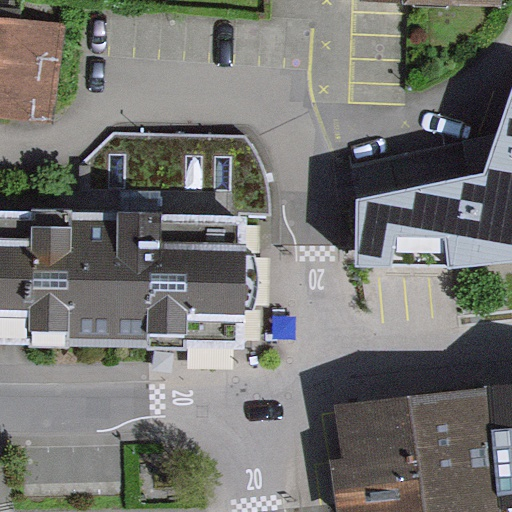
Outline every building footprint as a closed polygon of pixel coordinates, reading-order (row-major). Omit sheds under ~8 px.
[(57,27),(0,19),(0,98),(46,105),(57,27)] [(511,95),(486,165),(359,197),(356,263),(454,264),(511,257),(511,95)] [(237,226),(0,221),(0,331),(235,336),(237,226)] [(504,495),(511,494),(511,378),(495,380),(504,495)] [(479,390),(340,403),(350,511),(357,511),(489,499),(479,390)]
